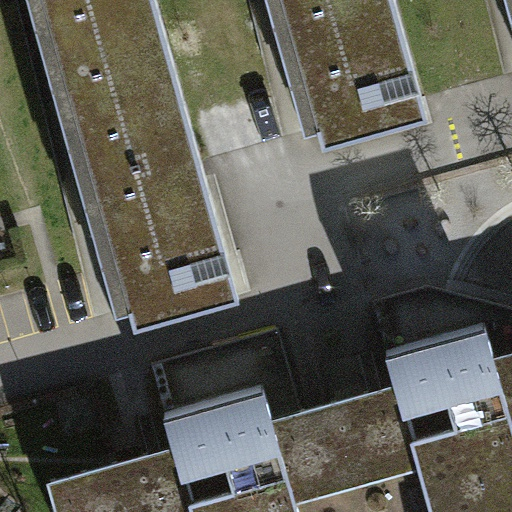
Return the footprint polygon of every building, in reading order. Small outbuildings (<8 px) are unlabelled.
[(44,0),(108,226),(93,230),(116,308),(131,304),(136,321),(239,292),(156,0),(44,0)] [(283,0),(296,45),(281,49),(303,127),(319,123),(323,140),(426,111),(394,0),(283,0)] [(420,493),(511,467),(511,423),(488,346),(476,305),(371,337),(382,377),(390,404),(403,401),(424,393),(441,388),(450,417),(432,423),(411,430),(405,431),(414,463),(420,493)] [(511,339),(488,346),(511,423),(511,339)] [(185,511),(289,511),(284,494),(261,409),(251,373),(151,400),(158,425),(162,438),(170,466),(179,463),(191,460),(213,454),(221,484),(199,491),(188,493),(181,495),(185,511)] [(382,377),(331,391),(352,478),(414,463),(405,431),(411,430),(403,401),(390,404),(382,377)] [(331,391),(261,409),(284,494),(352,478),(331,391)] [(185,511),(181,495),(188,493),(185,485),(179,463),(170,466),(162,438),(141,444),(115,452),(41,473),(52,511),(185,511)] [(511,511),(511,467),(420,493),(425,511),(511,511)]
